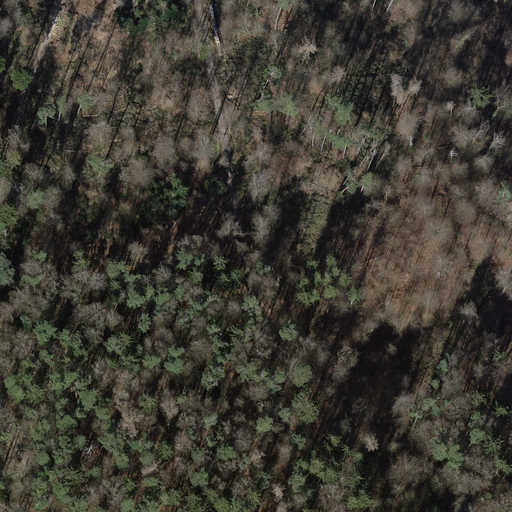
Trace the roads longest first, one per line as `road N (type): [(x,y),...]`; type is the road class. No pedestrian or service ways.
road 1 (track): [(200,0),(251,298),(264,327),(407,445),(473,511)]
road 2 (track): [(61,0),(13,124),(0,189)]
road 3 (track): [(264,327),(269,395),(325,511)]
road 4 (track): [(0,383),(1,411),(55,511)]
